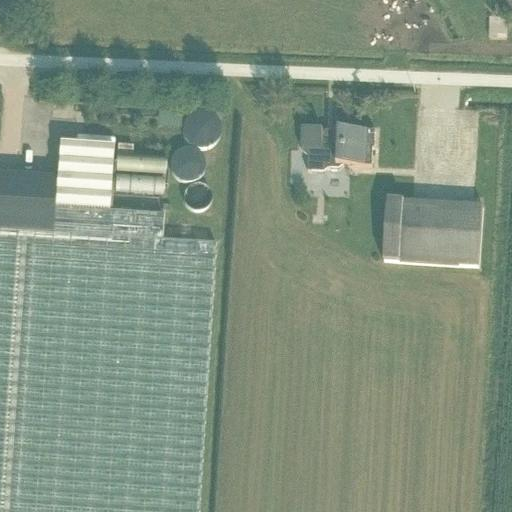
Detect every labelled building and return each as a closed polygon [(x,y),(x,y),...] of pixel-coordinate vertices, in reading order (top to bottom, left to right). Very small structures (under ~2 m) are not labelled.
[(147,124),(169,125),(170,102),(148,101),(147,124)] [(204,145),(209,115),(176,109),(171,140),(204,145)] [(303,167),(371,170),(373,131),(305,128),(303,167)] [(0,511),(199,511),(219,245),(163,241),(165,219),(107,214),(112,145),(59,141),(57,177),(0,173),(0,511)] [(187,178),(186,148),(161,148),(162,178),(187,178)] [(170,203),(193,209),(198,191),(175,185),(170,203)] [(484,208),(388,202),(384,266),(480,272),(484,208)]
